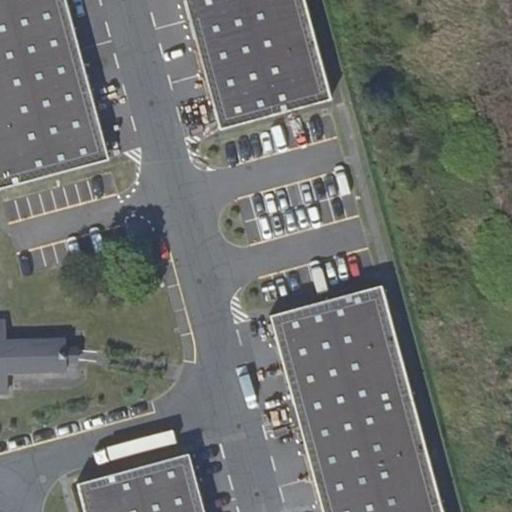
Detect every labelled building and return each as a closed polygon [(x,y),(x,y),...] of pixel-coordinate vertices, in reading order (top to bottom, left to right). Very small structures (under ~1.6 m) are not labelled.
[(0,0),(0,184),(106,156),(62,0),(0,0)] [(182,0),(188,21),(217,128),(327,98),(317,61),(315,54),(310,37),(308,29),(299,0),(182,0)] [(312,482),(319,511),(437,511),(377,285),(267,315),(312,482)] [(3,339),(2,319),(0,318),(0,394),(5,394),(5,374),(62,372),(62,363),(75,362),(75,354),(74,345),(61,345),(61,336),(3,339)] [(199,511),(183,453),(75,483),(82,511),(199,511)]
